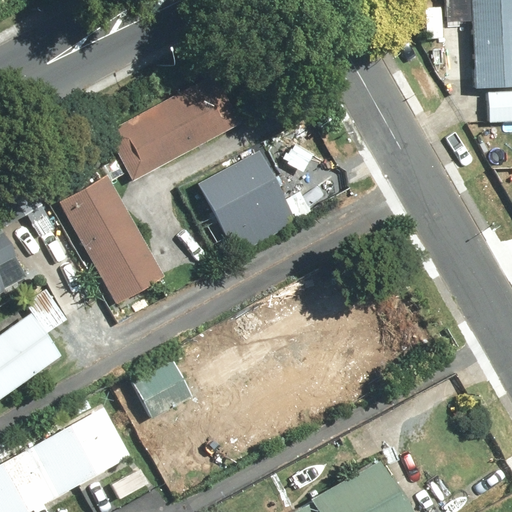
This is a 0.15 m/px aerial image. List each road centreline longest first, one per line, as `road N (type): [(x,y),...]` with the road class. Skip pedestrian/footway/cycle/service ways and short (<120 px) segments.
road 1 (residential): [(316,0),(511,338)]
road 2 (secondary): [(0,88),(163,0)]
